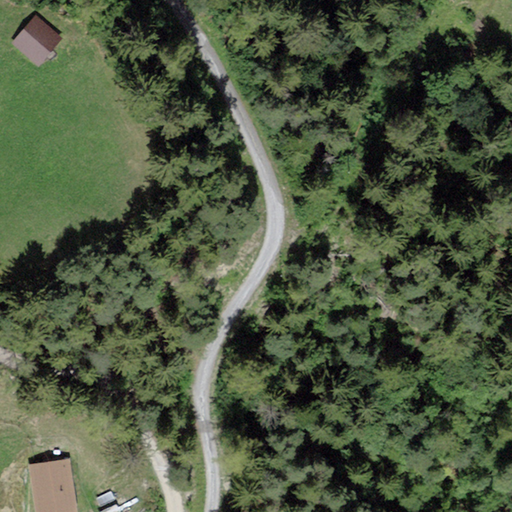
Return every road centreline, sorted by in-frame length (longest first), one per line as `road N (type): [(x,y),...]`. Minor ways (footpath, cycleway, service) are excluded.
road 1 (track): [(218,511),(209,379),(220,343),(268,272),(282,224),(270,177),(216,67),(168,0)]
road 2 (track): [(0,356),(27,375),(124,411),(161,451),(177,511)]
